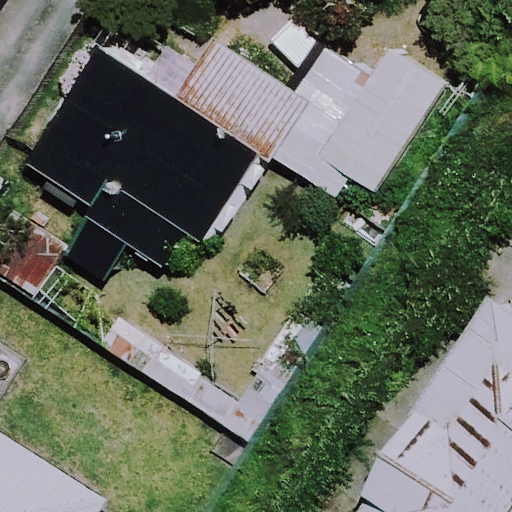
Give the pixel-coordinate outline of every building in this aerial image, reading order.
[(138,244),(186,272),(261,145),(274,152),(309,94),(223,44),(210,67),(160,38),(148,58),(112,37),(37,166),(104,206),(78,252),(119,276),(138,244)] [(383,77),(341,51),(289,135),(330,161),(383,77)] [(452,86),(402,53),(338,152),(388,185),(452,86)] [(511,511),(511,312),(501,305),(373,511),(511,511)] [(111,511),(117,503),(0,429),(0,511),(111,511)]
